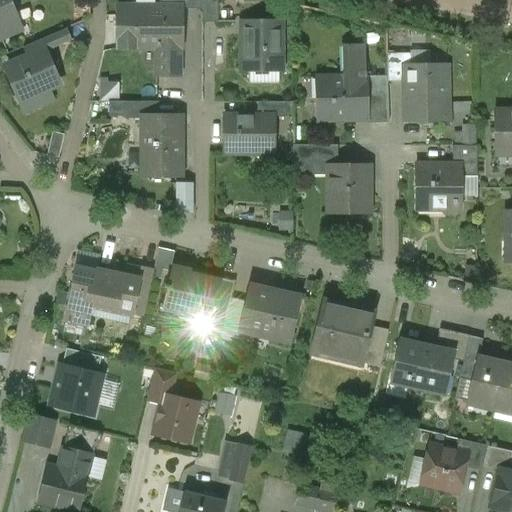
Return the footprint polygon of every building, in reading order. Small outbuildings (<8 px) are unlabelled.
[(0,0),(0,41),(2,40),(1,37),(9,34),(9,33),(18,29),(8,4),(13,2),(12,0),(0,0)] [(201,0),(173,0),(174,7),(182,7),(182,10),(202,10),(201,0)] [(217,0),(201,0),(202,10),(202,24),(218,24),(217,0)] [(136,7),(117,7),(117,49),(119,49),(119,50),(136,50),(136,49),(136,7)] [(162,7),(136,7),(136,49),(156,49),(156,77),(180,77),(179,49),(182,49),(182,10),(182,7),(174,7),(162,7)] [(280,21),(243,21),(243,71),(280,71),(280,21)] [(67,29),(23,47),(28,58),(45,51),(45,52),(72,40),(67,29)] [(364,44),(342,45),(343,77),(365,76),(364,44)] [(28,58),(6,67),(20,99),(58,83),(45,52),(45,51),(28,58)] [(410,53),(387,54),(387,76),(388,82),(403,81),(403,65),(411,65),(410,53)] [(411,65),(403,65),(403,81),(404,122),(449,122),(448,65),(411,65)] [(343,77),(321,78),(322,99),(316,99),(317,120),(367,119),(368,119),(367,76),(365,76),(343,77)] [(387,76),(367,76),(368,119),(367,119),(367,123),(389,123),(388,82),(387,76)] [(104,79),(103,99),(124,99),(124,79),(104,79)] [(159,102),(123,102),(123,119),(142,119),(142,118),(159,118),(159,102)] [(293,102),(257,102),(257,116),(269,116),(269,117),(293,117),(293,102)] [(511,112),(496,113),(496,153),(497,153),(497,146),(511,146),(511,112)] [(257,116),(224,116),(224,153),(259,153),(259,150),(272,150),(272,153),(274,153),(274,134),(269,134),(269,117),(269,116),(257,116)] [(159,118),(142,118),(142,119),(142,172),(182,172),(182,118),(159,118)] [(64,134),(53,131),(47,155),(59,157),(64,134)] [(337,145),(293,145),(293,174),(329,174),(329,165),(337,165),(337,145)] [(477,146),(452,146),(452,164),(461,164),(461,177),(477,177),(477,146)] [(452,164),(415,164),(416,210),(442,210),(443,212),(445,215),(448,216),(452,217),(455,215),(457,214),(459,213),(460,211),(461,209),(461,207),(461,177),(461,164),(452,164)] [(337,165),(329,165),(329,174),(328,210),(369,210),(369,165),(337,165)] [(196,182),(182,182),(182,212),(196,212),(196,182)] [(154,269),(141,266),(138,279),(140,280),(135,302),(147,304),(154,269)] [(219,281),(190,274),(190,271),(174,267),(169,286),(166,285),(165,288),(169,289),(164,309),(193,316),(191,324),(208,328),(219,281)] [(97,272),(78,268),(77,273),(74,272),(71,285),(73,286),(66,320),(87,324),(91,308),(92,306),(93,302),(92,302),(99,273),(97,273),(97,272)] [(138,279),(97,271),(97,272),(97,273),(99,273),(92,302),(93,302),(92,306),(133,314),(135,302),(140,280),(138,279)] [(219,281),(208,328),(206,336),(221,340),(231,297),(235,282),(220,279),(219,281)] [(301,297),(250,285),(246,301),(240,327),(242,328),(271,335),(270,338),(290,342),(301,297)] [(246,301),(231,297),(221,340),(238,344),(242,328),(240,327),(246,301)] [(373,314),(324,303),(313,351),(362,363),(369,334),(373,314)] [(469,336),(440,329),(435,349),(453,352),(451,359),(464,361),(469,336)] [(387,338),(369,334),(362,363),(380,367),(387,338)] [(483,339),(469,336),(464,361),(460,378),(472,381),(477,358),(478,358),(483,339)] [(435,349),(401,341),(394,374),(408,377),(406,385),(443,394),(451,359),(453,352),(435,349)] [(66,349),(62,367),(97,375),(101,358),(66,349)] [(478,358),(477,358),(472,381),(465,411),(467,411),(469,403),(493,408),(491,417),(492,417),(504,364),(478,358)] [(511,366),(504,364),(492,417),(493,417),(495,408),(511,412),(511,366)] [(211,368),(197,365),(195,377),(208,380),(211,368)] [(97,375),(62,367),(57,389),(55,388),(50,406),(93,416),(103,377),(97,375)] [(177,374),(155,369),(147,400),(161,403),(163,395),(171,397),(177,374)] [(235,414),(238,395),(221,393),(219,411),(235,414)] [(171,397),(163,395),(161,403),(153,434),(188,442),(193,423),(190,422),(195,403),(171,397)] [(55,421),(29,415),(23,441),(49,447),(55,421)] [(99,432),(69,425),(64,448),(91,455),(91,456),(92,457),(99,432)] [(287,431),(290,452),(306,450),(303,429),(287,431)] [(488,446),(446,436),(446,437),(457,439),(454,450),(466,453),(463,466),(482,471),(483,467),(488,446)] [(252,447),(236,444),(229,479),(244,482),(252,447)] [(454,450),(430,445),(421,483),(457,492),(463,466),(466,453),(454,450)] [(511,454),(511,451),(488,446),(483,467),(499,471),(500,469),(508,471),(511,454)] [(91,455),(64,448),(59,467),(65,468),(64,471),(86,477),(91,456),(91,455)] [(86,477),(64,471),(65,468),(59,467),(47,464),(38,501),(79,511),(87,477),(86,477)] [(511,472),(508,471),(500,469),(499,471),(491,506),(511,511),(511,472)] [(320,489),(300,485),(295,504),(315,509),(320,489)] [(334,511),(339,494),(320,489),(315,509),(329,511),(334,511)] [(215,511),(218,501),(185,493),(179,511),(215,511)]
